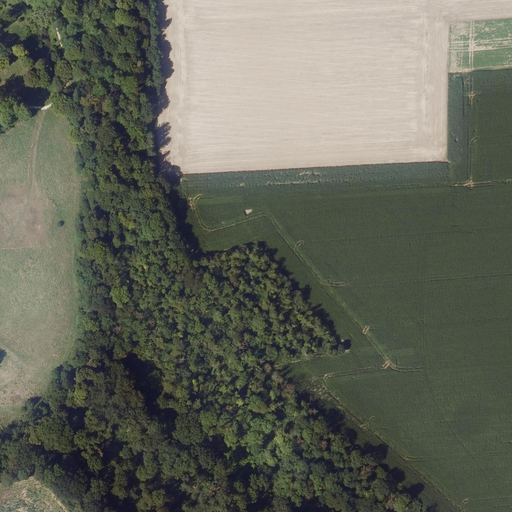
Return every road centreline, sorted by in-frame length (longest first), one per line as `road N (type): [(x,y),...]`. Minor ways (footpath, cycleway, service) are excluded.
road 1 (track): [(419,511),(285,399),(165,240),(143,0)]
road 2 (track): [(0,445),(45,415),(91,346),(98,171),(70,81)]
